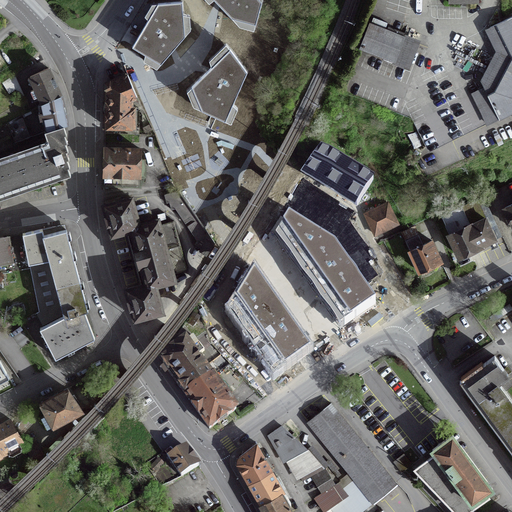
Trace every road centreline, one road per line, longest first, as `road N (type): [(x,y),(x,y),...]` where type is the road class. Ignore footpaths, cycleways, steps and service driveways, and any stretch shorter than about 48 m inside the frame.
road 1 (residential): [(398,341),(366,348),(208,456)]
road 2 (residential): [(398,341),(511,485)]
road 3 (residential): [(85,207),(83,111),(67,61)]
road 4 (unknown): [(85,207),(119,190),(143,193),(177,219),(195,258)]
road 5 (residential): [(128,343),(0,411)]
road 6 (residential): [(128,343),(96,274),(85,207)]
road 7 (residential): [(208,456),(128,343)]
road 8 (residential): [(511,270),(435,307),(398,341)]
